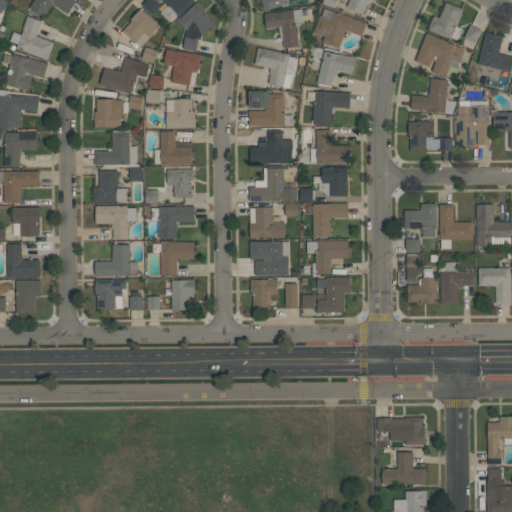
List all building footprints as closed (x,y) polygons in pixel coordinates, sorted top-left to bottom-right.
[(29,7),(33,0),(73,0),(75,1),(67,13),(53,4),(44,17),(29,7)] [(141,5),(145,0),(155,0),(160,4),(152,14),(141,5)] [(162,0),(192,0),(177,15),(176,14),(168,21),(159,12),(160,11),(158,8),(164,2),(162,0)] [(294,0),(288,2),(288,3),(267,10),(266,7),(264,8),(261,0),(294,0)] [(321,3),(322,0),(336,0),(334,8),(321,3)] [(346,6),(348,0),(374,0),(374,2),(370,0),(369,3),(368,2),(362,14),(346,6)] [(186,30),(176,20),(182,15),(194,4),(194,3),(196,1),(207,13),(206,15),(214,24),(206,31),(207,32),(206,33),(205,32),(198,39),(196,50),(183,48),(186,30)] [(451,38),(428,29),(429,27),(428,27),(432,17),(433,18),(434,15),(438,17),(441,11),(442,11),(445,2),(462,9),(455,26),(461,28),(457,39),(451,37),(451,38)] [(295,23),(298,46),(283,48),(282,38),(280,39),(278,26),(266,28),(264,12),(293,9),(301,8),(303,22),(295,23)] [(345,30),(339,48),(322,42),(324,36),(313,32),(319,15),(321,15),(324,8),(333,11),(366,22),(362,36),(345,30)] [(136,41),(135,42),(122,31),(132,20),(131,19),(139,9),(159,26),(148,38),(148,37),(141,45),(136,41)] [(42,21),(36,35),(54,42),(47,60),(16,47),(18,43),(10,40),(13,31),(21,34),(23,28),(22,28),(27,15),(42,21)] [(464,37),(469,25),(481,30),(475,43),(473,42),(472,46),(463,42),(464,37)] [(477,64),(485,32),(502,36),(498,53),(511,56),(511,62),(510,72),(477,64)] [(456,68),(449,65),(445,76),(432,71),(435,61),(431,60),(429,66),(415,61),(426,33),(456,44),(455,45),(464,48),(456,68)] [(158,51),(153,63),(141,59),(145,46),(158,51)] [(294,75),(292,75),(289,88),(268,83),(270,73),(268,73),(269,68),(254,64),(257,46),(289,53),(289,56),(298,58),(294,75)] [(171,81),(174,65),(163,64),(166,49),(176,51),(176,50),(200,54),(198,70),(196,69),(196,72),(191,71),(189,85),(171,81)] [(352,74),(337,70),(336,76),(333,75),(331,85),(316,82),(324,51),(339,54),(339,53),(356,58),(352,74)] [(33,75),(29,90),(4,84),(12,54),(29,58),(29,57),(48,62),(44,78),(33,75)] [(140,61),(140,62),(149,64),(145,77),(137,74),(131,94),(98,84),(104,66),(120,71),(125,56),(140,61)] [(164,75),(163,88),(149,87),(150,74),(164,75)] [(444,113),(444,110),(430,109),(430,110),(410,109),(411,94),(428,96),(430,78),(447,79),(446,100),(456,101),(451,114),(444,113)] [(39,97),(37,110),(20,109),(18,127),(12,126),(12,129),(0,127),(0,89),(9,90),(9,95),(20,96),(21,95),(39,97)] [(160,90),(159,103),(145,102),(146,89),(160,90)] [(284,125),(248,125),(248,111),(266,110),(266,108),(249,108),(249,90),(269,90),(269,93),(284,93),(284,115),(292,114),(292,124),(284,124),(284,125)] [(312,121),(314,101),(307,100),(307,91),(315,92),(315,90),(331,92),(331,91),(350,92),(349,108),(331,106),(330,123),(328,122),(328,126),(314,125),(314,121),(312,121)] [(143,97),(141,110),(128,108),(129,95),(143,97)] [(122,101),(127,101),(128,113),(121,113),(121,127),(111,127),(111,126),(100,126),(100,127),(94,127),(94,111),(96,111),(96,98),(112,98),(112,99),(115,99),(122,101)] [(194,128),(166,128),(166,98),(191,98),(191,111),(194,111),(194,128)] [(489,104),(489,144),(477,144),(477,130),(473,130),(473,146),(456,146),(455,115),(457,115),(457,106),(471,106),(471,105),(489,104)] [(511,147),(510,147),(509,130),(493,130),(493,112),(511,111),(511,147)] [(409,150),(409,138),(408,138),(408,121),(433,121),(433,137),(432,137),(432,138),(439,138),(439,148),(426,148),(426,150),(409,150)] [(348,162),(317,163),(316,148),(315,129),(330,129),(330,145),(347,145),(348,162)] [(292,139),(292,163),(280,163),(268,163),(250,163),(249,147),(258,146),(258,141),(265,141),(267,141),(267,130),(282,130),(282,139),(292,139)] [(94,164),(94,150),(111,150),(111,131),(129,131),(129,146),(136,146),(137,164),(94,164)] [(159,131),(174,131),(174,142),(191,142),(191,146),(192,146),(192,164),(160,164),(160,163),(154,163),(154,149),(160,149),(159,131)] [(37,132),(37,149),(21,150),(21,155),(19,155),(19,166),(4,166),(4,133),(37,132)] [(439,150),(439,148),(439,138),(439,137),(452,137),(452,151),(439,150)] [(296,200),(269,200),(269,201),(249,201),(249,186),(255,186),(254,180),(263,180),(263,168),(284,167),(284,189),(285,189),(285,188),(296,188),(296,200)] [(346,195),(329,195),(321,191),(319,191),(318,183),(313,183),(313,176),(321,176),(321,167),(347,167),(347,182),(346,182),(346,195)] [(167,184),(167,169),(193,168),(193,180),(191,180),(191,188),(193,190),(193,194),(192,197),(174,197),(173,184),(167,184)] [(93,203),(93,187),(98,186),(98,170),(117,170),(118,188),(127,188),(127,201),(117,201),(117,202),(93,203)] [(3,202),(3,183),(0,183),(0,171),(39,171),(39,185),(21,185),(21,202),(3,202)] [(313,188),(312,201),(299,201),(299,187),(313,188)] [(158,189),(158,203),(145,203),(145,189),(158,189)] [(298,203),(298,216),(285,216),(285,203),(298,203)] [(313,236),(312,204),(329,203),(347,203),(347,217),(330,217),(330,235),(313,236)] [(436,203),(436,228),(434,228),(434,236),(422,236),(422,232),(420,232),(420,228),(404,228),(404,210),(420,210),(420,203),(436,203)] [(472,239),(450,239),(450,248),(441,248),(441,239),(439,239),(439,204),(453,204),(453,221),(456,221),(456,222),(472,221),(472,239)] [(476,246),(476,204),(493,204),(493,221),(499,221),(499,222),(510,222),(510,243),(491,244),(491,246),(476,246)] [(95,205),(127,205),(127,207),(136,207),(136,220),(127,220),(127,238),(113,239),(113,228),(111,228),(111,223),(95,223),(95,205)] [(193,206),(193,220),(176,221),(176,237),(158,237),(158,220),(151,220),(151,208),(158,208),(158,206),(175,206),(193,206)] [(249,238),(249,223),(250,223),(250,208),(254,208),(254,207),(272,206),(272,221),(284,221),(284,237),(270,237),(258,237),(258,238),(249,238)] [(40,207),(39,223),(38,223),(38,235),(13,235),(13,223),(12,223),(12,207),(40,207)] [(419,238),(420,252),(405,252),(405,238),(419,238)] [(315,253),(306,253),(306,241),(314,241),(314,240),(348,239),(348,257),(342,257),(342,263),(330,263),(330,274),(315,274),(315,253)] [(289,241),(289,256),(288,256),(288,275),(254,275),(254,260),(264,260),(264,259),(249,259),(249,241),(282,241),(289,241)] [(193,242),(193,259),(176,259),(177,276),(161,276),(160,253),(152,253),(152,243),(160,243),(160,242),(193,242)] [(7,277),(7,244),(21,244),(21,253),(22,253),(22,259),(39,259),(39,277),(7,277)] [(137,275),(94,276),(94,261),(112,261),(111,254),(112,254),(112,244),(130,244),(130,261),(137,261),(137,275)] [(420,255),(420,269),(414,278),(414,281),(406,281),(406,255),(420,255)] [(440,303),(440,270),(444,270),(444,262),(458,262),(458,271),(473,270),(473,285),(463,285),(463,287),(457,287),(458,303),(440,303)] [(495,286),(492,286),(492,285),(478,285),(478,267),(509,267),(510,303),(495,303),(495,286)] [(435,277),(435,303),(420,303),(420,302),(407,302),(407,284),(420,284),(420,277),(423,277),(423,268),(433,268),(433,277),(435,277)] [(317,312),(317,300),(325,300),(325,288),(316,288),(316,279),(325,279),(325,277),(350,276),(350,292),(344,292),(344,312),(317,312)] [(40,279),(41,296),(35,296),(35,311),(16,311),(15,280),(40,279)] [(97,309),(97,296),(95,296),(95,279),(126,279),(126,289),(122,289),(122,308),(115,308),(115,309),(97,309)] [(171,310),(171,280),(186,280),(186,279),(194,279),(194,293),(189,294),(189,310),(171,310)] [(277,300),(270,300),(270,307),(252,307),(252,294),(250,294),(250,279),(253,279),(267,279),(277,279),(277,300)] [(297,283),(297,308),(285,308),(285,283),(297,283)] [(314,294),(314,308),(301,308),(301,294),(314,294)] [(143,296),(143,310),(129,310),(129,296),(143,296)] [(160,296),(160,309),(147,309),(147,296),(160,296)] [(425,444),(405,445),(404,441),(390,441),(390,431),(377,431),(377,418),(391,417),(392,418),(404,418),(404,417),(422,416),(422,428),(425,428),(425,444)] [(501,465),(487,465),(487,422),(496,422),(496,421),(499,421),(499,416),(511,416),(511,444),(503,444),(503,438),(497,438),(497,449),(501,449),(501,465)] [(425,484),(382,484),(382,468),(397,468),(397,451),(413,451),(413,468),(425,468),(425,470),(426,470),(426,480),(425,480),(425,484)] [(511,485),(511,511),(486,511),(486,480),(488,480),(488,468),(501,468),(501,480),(504,480),(504,486),(511,485)] [(393,511),(393,499),(405,499),(405,490),(420,490),(426,490),(426,506),(423,506),(423,511),(400,511),(393,511)]
